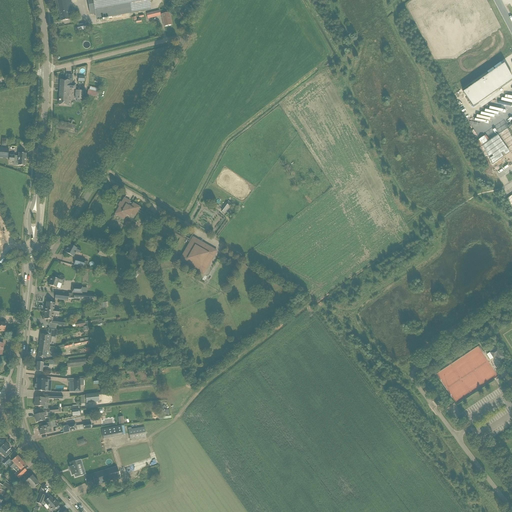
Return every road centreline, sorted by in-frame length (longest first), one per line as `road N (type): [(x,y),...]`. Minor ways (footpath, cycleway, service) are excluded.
road 1 (residential): [(99,175),(180,41),(45,70)]
road 2 (track): [(478,194),(437,122),(394,26),(391,0)]
road 3 (track): [(434,223),(404,198),(365,132),(345,82),(354,60)]
road 4 (residential): [(99,175),(237,255)]
road 5 (tertiary): [(84,511),(31,447),(18,386)]
road 6 (tertiary): [(18,386),(32,247)]
road 7 (tertiary): [(35,199),(45,70)]
road 8 (unclassified): [(511,510),(433,408)]
road 9 (track): [(356,309),(430,255),(434,223)]
